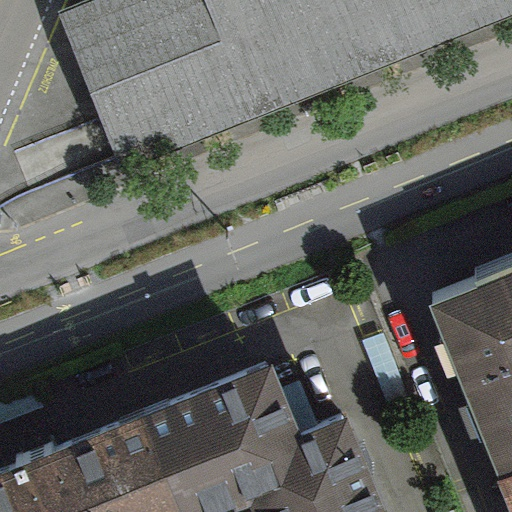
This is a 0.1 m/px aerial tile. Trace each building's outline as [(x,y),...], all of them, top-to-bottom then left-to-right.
[(57,0),(120,152),(493,0),(57,0)] [(511,231),(431,263),(498,436),(511,430),(511,231)] [(275,333),(142,385),(186,496),(245,473),(260,511),(263,511),(382,465),(344,372),(298,390),(275,333)] [(0,511),(145,511),(186,496),(142,385),(0,441),(0,511)] [(511,430),(498,436),(511,471),(511,430)] [(400,511),(382,465),(263,511),(400,511)]
